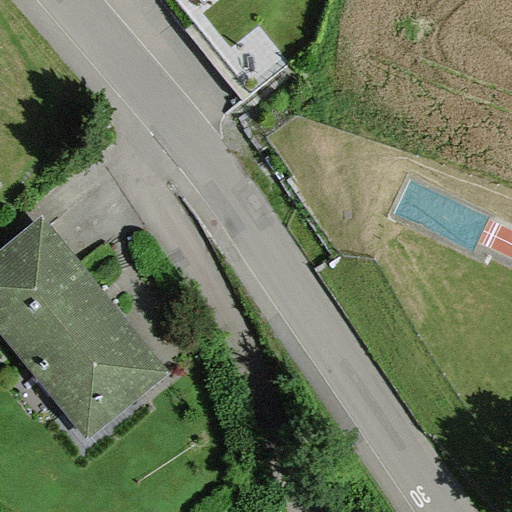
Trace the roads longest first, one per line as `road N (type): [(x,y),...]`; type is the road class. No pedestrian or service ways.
road 1 (residential): [(164,106),(445,511)]
road 2 (residential): [(319,511),(158,202),(164,106)]
road 3 (residential): [(71,0),(164,106)]
